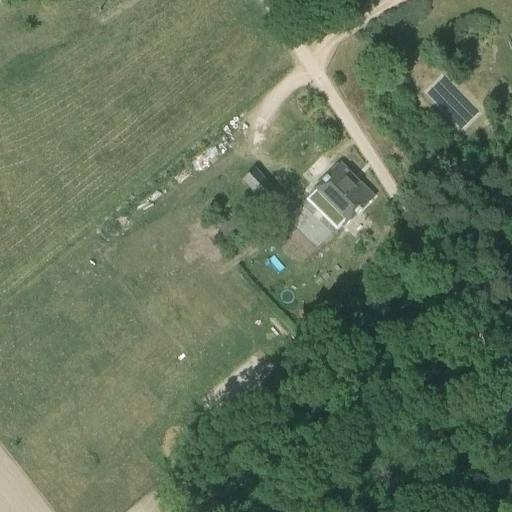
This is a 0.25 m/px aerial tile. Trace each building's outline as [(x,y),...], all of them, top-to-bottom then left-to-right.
[(466,117),(473,111),(461,98),(454,104),(466,117)] [(373,198),(341,165),(311,194),(334,218),(327,226),(335,234),(342,226),(343,227),(373,198)] [(256,169),(242,182),(270,213),(284,199),(256,169)] [(242,214),(218,230),(228,245),(253,228),(242,214)] [(279,328),(227,378),(244,395),(296,345),(279,328)]
